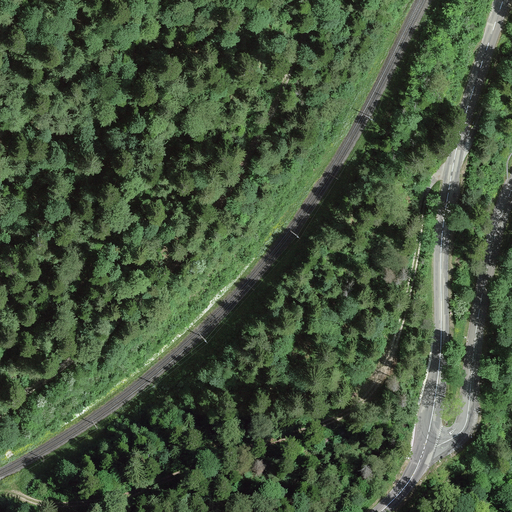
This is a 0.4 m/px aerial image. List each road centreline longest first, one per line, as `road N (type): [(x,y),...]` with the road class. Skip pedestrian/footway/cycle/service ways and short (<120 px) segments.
road 1 (secondary): [(503,0),(450,183),(425,446)]
road 2 (tertiary): [(425,446),(464,427),(482,293),(511,192)]
